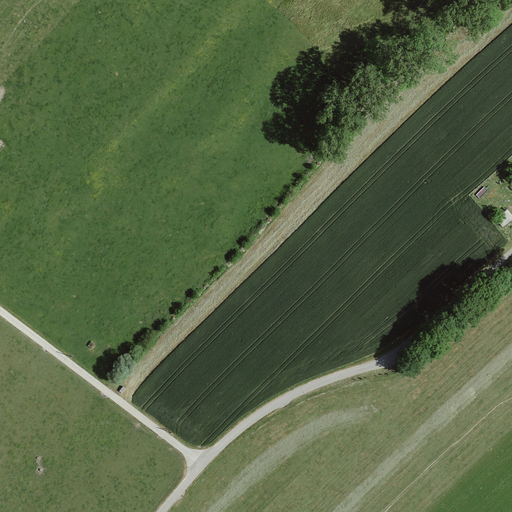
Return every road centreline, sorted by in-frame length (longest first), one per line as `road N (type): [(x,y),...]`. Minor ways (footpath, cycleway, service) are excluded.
road 1 (unclassified): [(511,254),(401,348),(249,421),(200,462)]
road 2 (unclassified): [(0,310),(200,462)]
